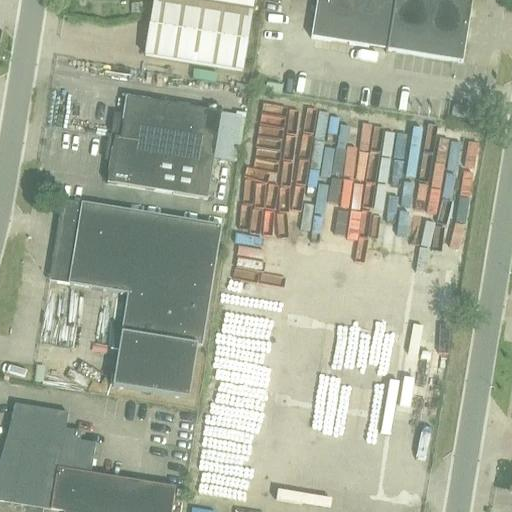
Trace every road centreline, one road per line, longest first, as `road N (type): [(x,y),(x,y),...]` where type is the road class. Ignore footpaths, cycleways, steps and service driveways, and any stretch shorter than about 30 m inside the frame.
road 1 (unknown): [(471,431),(360,428),(300,416),(283,388),(291,289),(300,258),(325,230),(378,215),(400,223),(421,248)]
road 2 (unclassified): [(458,511),(511,182)]
road 3 (unclassified): [(0,216),(38,0)]
